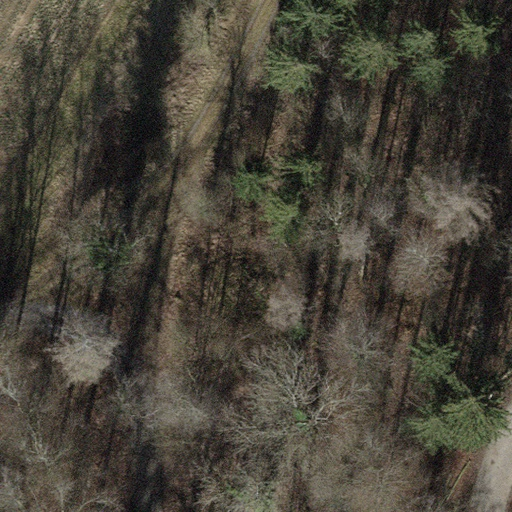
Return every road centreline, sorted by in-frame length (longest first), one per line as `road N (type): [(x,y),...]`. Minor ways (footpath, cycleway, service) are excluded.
road 1 (track): [(136,511),(129,363),(185,149),(257,0)]
road 2 (track): [(185,149),(0,322)]
road 3 (track): [(129,363),(74,326),(1,322)]
